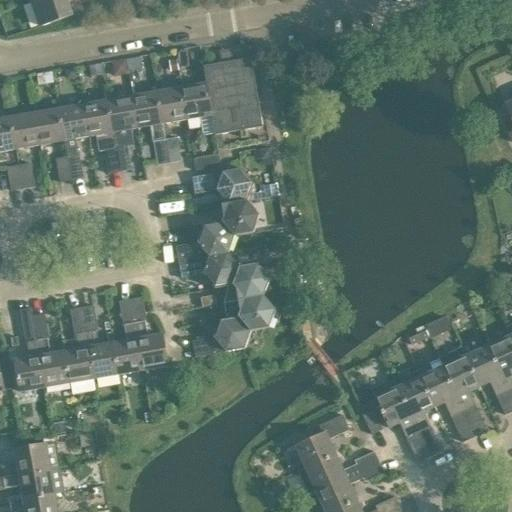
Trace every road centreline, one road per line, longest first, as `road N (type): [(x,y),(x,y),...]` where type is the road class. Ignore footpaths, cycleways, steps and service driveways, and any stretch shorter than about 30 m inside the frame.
road 1 (residential): [(337,0),(0,56)]
road 2 (residential): [(20,290),(8,216),(142,194),(159,265)]
road 3 (residential): [(511,479),(496,444),(417,480),(432,511)]
road 4 (residential): [(20,290),(159,265)]
